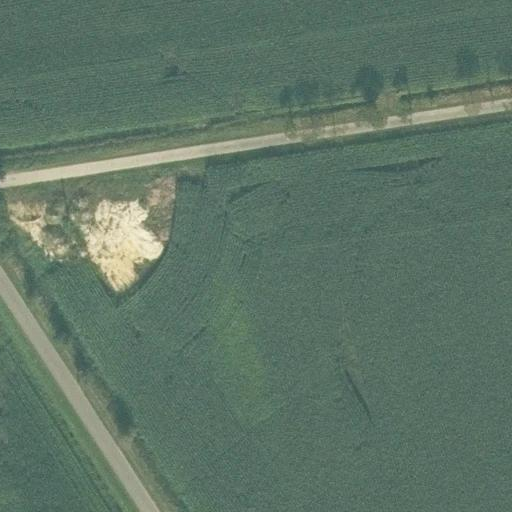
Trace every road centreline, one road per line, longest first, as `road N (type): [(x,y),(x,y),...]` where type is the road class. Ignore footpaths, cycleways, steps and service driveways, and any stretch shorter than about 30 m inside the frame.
road 1 (unclassified): [(0,183),(511,102)]
road 2 (unclassified): [(0,277),(152,511)]
